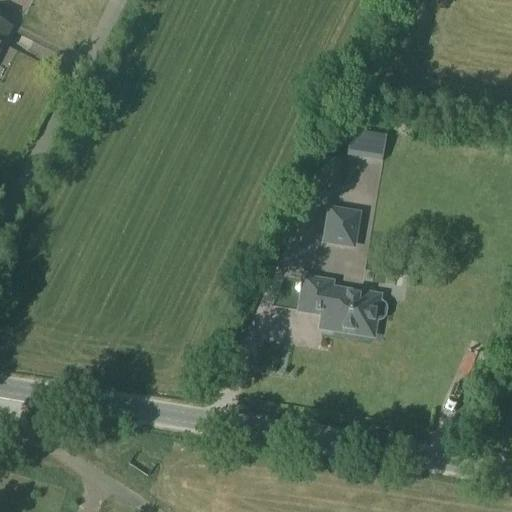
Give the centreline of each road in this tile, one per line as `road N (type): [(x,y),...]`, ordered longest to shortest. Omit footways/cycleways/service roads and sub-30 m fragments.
road 1 (tertiary): [(511,474),(0,389)]
road 2 (unknown): [(0,218),(110,0)]
road 3 (unclassified): [(142,511),(0,412)]
